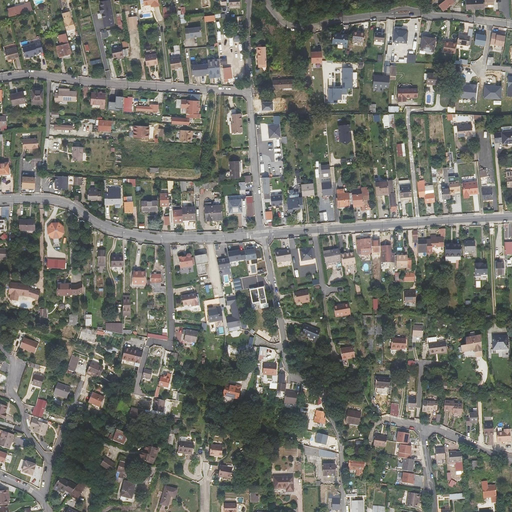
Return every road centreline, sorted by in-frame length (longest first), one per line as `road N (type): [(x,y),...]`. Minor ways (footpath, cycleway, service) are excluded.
road 1 (residential): [(261,234),(153,238),(110,229),(61,201),(0,199)]
road 2 (residential): [(511,217),(261,234)]
road 3 (residential): [(249,92),(0,78)]
road 4 (residential): [(281,336),(285,365),(319,390),(340,437),(343,511)]
road 5 (residential): [(261,234),(249,92)]
road 6 (residential): [(386,14),(298,28),(264,0)]
road 7 (residential): [(9,355),(13,395),(50,463)]
